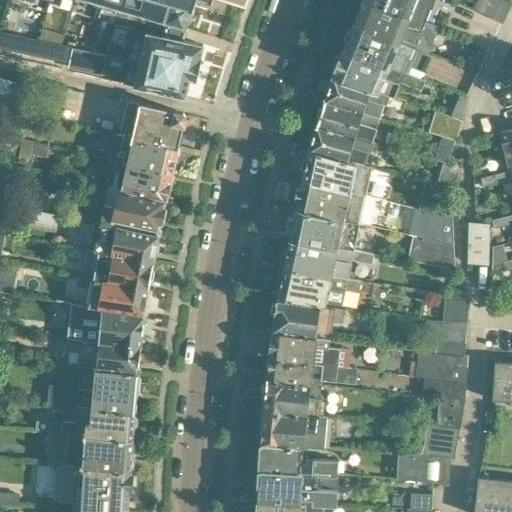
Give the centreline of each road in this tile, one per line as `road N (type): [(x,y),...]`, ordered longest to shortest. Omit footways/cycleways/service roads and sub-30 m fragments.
road 1 (residential): [(198,511),(216,292),(256,117)]
road 2 (residential): [(0,70),(256,117)]
road 3 (residential): [(256,117),(297,0)]
